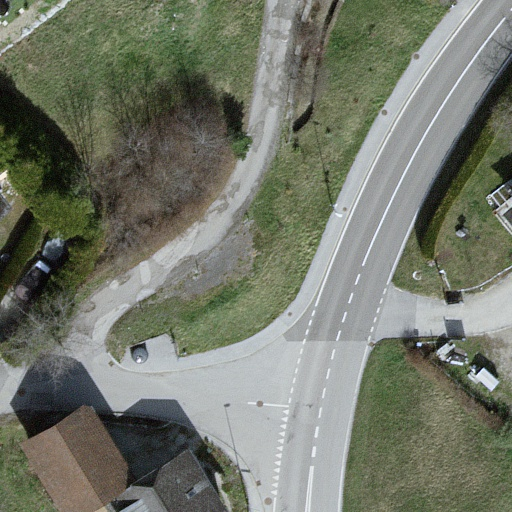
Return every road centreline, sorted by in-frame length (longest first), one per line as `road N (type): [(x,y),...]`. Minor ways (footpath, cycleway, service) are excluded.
road 1 (secondary): [(320,408),(343,311),(372,240),(472,57),(511,8)]
road 2 (residential): [(0,400),(83,394),(320,408)]
